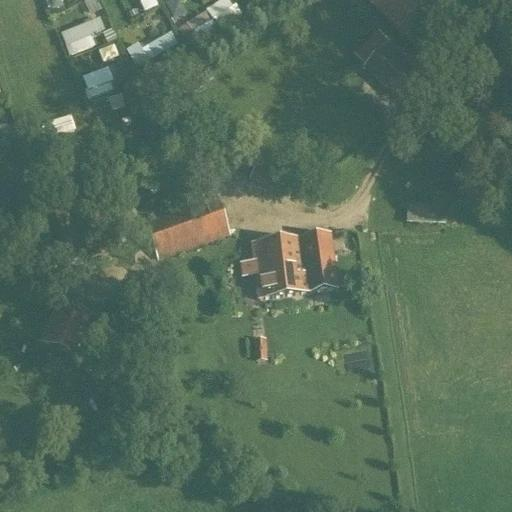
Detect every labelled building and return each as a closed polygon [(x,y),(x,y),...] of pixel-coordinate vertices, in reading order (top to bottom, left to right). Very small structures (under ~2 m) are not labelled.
[(70,0),(50,0),(53,9),(72,3),(70,0)] [(86,17),(99,12),(94,0),(91,0),(81,4),(86,17)] [(177,0),(172,0),(165,4),(175,22),(186,16),(177,0)] [(211,21),(234,13),(228,0),(205,0),(204,0),(211,21)] [(437,27),(410,0),(363,0),(364,0),(413,51),(437,27)] [(204,12),(180,28),(192,47),(217,31),(204,12)] [(69,59),(95,46),(91,37),(104,31),(97,18),(59,36),(69,59)] [(127,53),(137,75),(152,69),(148,62),(177,48),(170,33),(127,53)] [(354,57),(365,68),(362,70),(396,104),(423,75),(389,42),(388,43),(377,33),(354,57)] [(113,48),(99,52),(102,63),(117,58),(113,48)] [(200,65),(174,83),(187,100),(213,80),(200,65)] [(108,70),(81,76),(86,100),(113,94),(108,70)] [(70,117),(32,129),(37,143),(75,131),(70,117)] [(0,126),(0,150),(10,149),(6,125),(0,126)] [(213,186),(200,191),(205,206),(145,223),(157,263),(230,238),(213,186)] [(406,206),(406,225),(444,226),(445,208),(406,206)] [(79,220),(85,261),(111,257),(106,216),(79,220)] [(329,236),(301,240),(304,258),(308,257),(313,294),(336,291),(329,236)] [(301,240),(268,245),(271,265),(276,265),(277,270),(293,268),(297,296),(313,294),(308,257),(304,258),(301,240)] [(271,265),(268,245),(252,247),(259,302),(297,296),(293,268),(277,270),(276,265),(271,265)] [(42,343),(78,357),(90,318),(57,305),(42,343)]
